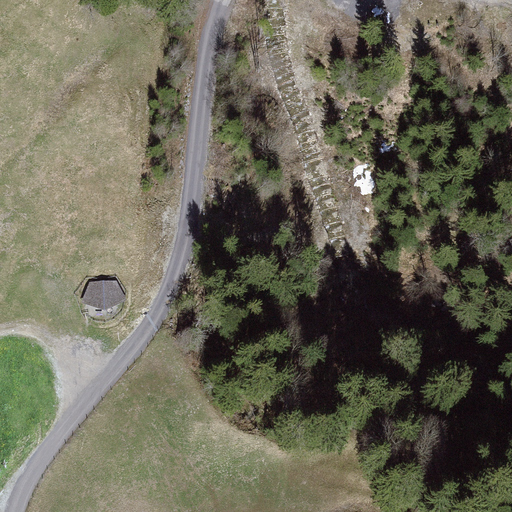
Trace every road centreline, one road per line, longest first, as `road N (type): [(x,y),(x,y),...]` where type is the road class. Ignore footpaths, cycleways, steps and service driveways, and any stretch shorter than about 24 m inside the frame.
road 1 (track): [(224,0),(184,267),(153,329),(42,455),(17,511)]
road 2 (track): [(0,337),(39,333),(98,386)]
